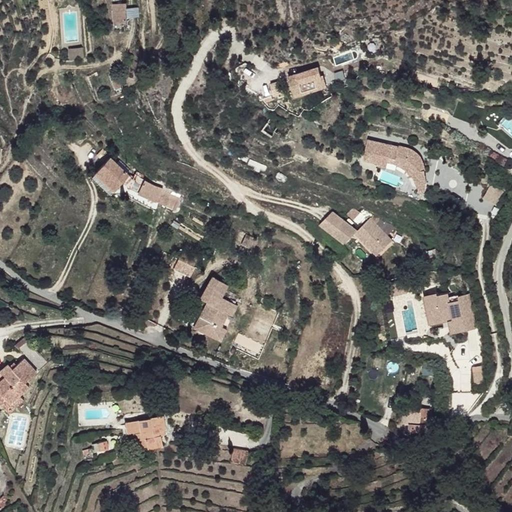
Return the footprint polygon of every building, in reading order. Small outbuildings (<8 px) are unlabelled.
[(127,4),(114,4),(114,21),(126,22),(127,4)] [(68,60),(83,59),(82,47),(68,48),(68,60)] [(116,70),(109,73),(117,86),(123,83),(116,70)] [(291,85),(296,97),(310,91),(309,89),(315,87),(311,77),(297,83),(291,85)] [(286,81),(288,87),(291,85),(297,83),(294,78),(286,81)] [(297,112),(286,106),(281,117),(283,118),(293,122),(297,112)] [(281,117),(272,112),(263,131),(274,136),(277,132),(283,118),(281,117)] [(256,136),(251,133),(246,141),(251,144),(256,136)] [(389,144),(366,140),(360,158),(374,162),(373,165),(381,167),(384,158),(389,160),(390,161),(391,162),(391,163),(390,165),(396,167),(401,171),(405,176),(407,178),(408,181),(415,176),(416,172),(420,168),(419,165),(418,162),(417,159),(415,156),(412,153),(410,151),(404,148),(401,146),(397,145),(396,147),(389,143),(389,144)] [(110,155),(91,174),(109,193),(129,175),(110,155)] [(144,178),(137,174),(130,186),(138,191),(144,178)] [(160,186),(144,178),(138,191),(159,201),(160,199),(162,195),(158,193),(160,186)] [(496,205),(503,190),(489,185),(483,199),(496,205)] [(171,191),(160,186),(158,193),(162,195),(160,199),(167,202),(171,191)] [(182,197),(171,191),(167,202),(160,199),(159,201),(176,209),(182,197)] [(353,227),(328,207),(316,221),(343,237),(350,229),(353,227)] [(353,227),(350,229),(371,252),(387,236),(365,214),(353,227)] [(175,256),(175,257),(193,266),(193,263),(175,256)] [(193,266),(175,257),(172,265),(190,273),(193,266)] [(172,265),(168,276),(186,284),(190,273),(172,265)] [(228,283),(215,275),(202,297),(208,301),(200,316),(207,320),(201,331),(206,333),(210,323),(218,308),(215,306),(221,297),(228,283)] [(448,321),(450,333),(477,328),(470,293),(448,297),(447,291),(422,296),(428,325),(448,321)] [(237,304),(221,297),(215,306),(218,308),(210,323),(206,333),(221,342),(227,329),(224,327),(230,313),(232,313),(237,304)] [(207,320),(200,316),(194,326),(201,331),(207,320)] [(48,364),(29,342),(18,352),(25,359),(37,374),(48,364)] [(37,374),(25,359),(13,369),(9,364),(0,372),(0,391),(11,404),(20,396),(30,388),(26,383),(37,374)] [(11,404),(0,391),(0,401),(10,413),(24,401),(20,396),(11,404)] [(431,406),(414,405),(414,406),(414,412),(406,412),(405,422),(408,422),(408,428),(427,430),(427,423),(429,424),(431,406)] [(155,416),(158,430),(160,430),(164,429),(166,429),(164,414),(155,416)] [(150,418),(153,436),(159,435),(159,434),(158,430),(155,416),(150,417),(150,418)] [(136,440),(137,447),(148,446),(160,443),(159,435),(153,436),(150,418),(139,420),(141,433),(132,434),(133,440),(136,440)] [(126,429),(127,436),(132,434),(141,433),(139,420),(125,422),(126,429)] [(133,440),(134,449),(148,446),(137,447),(136,440),(133,440)] [(248,446),(230,443),(230,453),(247,456),(248,446)]
